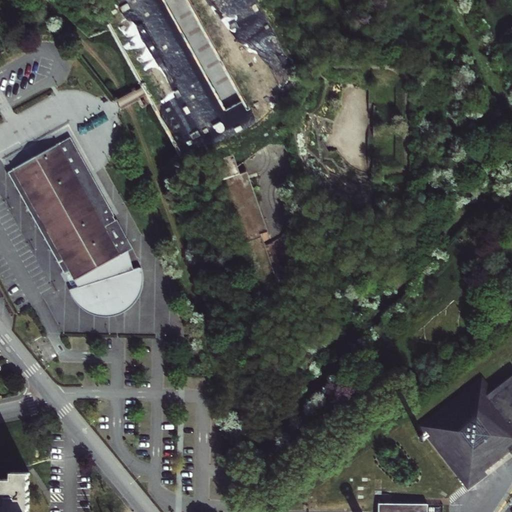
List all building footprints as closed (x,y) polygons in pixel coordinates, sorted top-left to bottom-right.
[(63,0),(97,41),(116,34),(148,90),(172,142),(159,153),(255,424),(467,173),(476,175),(484,166),(489,170),(489,174),(497,180),(500,179),(505,177),(511,168),(511,135),(498,110),(500,107),(439,0),(63,0)] [(72,140),(8,173),(72,290),(70,294),(72,299),(77,305),(81,308),(87,312),(92,314),(100,316),(107,316),(115,315),(122,312),(126,309),(132,303),(136,297),(139,290),(141,283),(141,277),(140,271),(133,273),(127,254),(131,252),(72,140)] [(485,474),(470,486),(463,478),(460,480),(458,477),(461,475),(449,461),(446,463),(444,460),(447,458),(436,444),(433,446),(431,443),(433,441),(426,432),(435,425),(433,422),(436,420),(438,423),(452,411),(450,409),(453,407),(455,409),(469,398),(467,395),(470,393),(472,396),(478,391),(484,398),(487,403),(494,397),(487,387),(482,381),(419,431),(466,490),(469,494),(488,479),(485,474)] [(511,382),(494,397),(487,403),(484,398),(478,391),(472,396),(470,393),(467,395),(469,398),(455,409),(453,407),(450,409),(452,411),(438,423),(436,420),(433,422),(435,425),(426,432),(433,441),(431,443),(433,446),(436,444),(447,458),(444,460),(446,463),(449,461),(461,475),(458,477),(460,480),(463,478),(470,486),(485,474),(475,462),(500,442),(510,455),(511,454),(511,382)] [(0,511),(28,511),(28,508),(29,508),(29,503),(28,503),(28,500),(30,500),(30,497),(28,497),(28,494),(30,494),(30,491),(28,491),(28,485),(30,485),(30,480),(28,480),(28,475),(30,475),(30,472),(11,472),(11,479),(0,478),(0,511)] [(378,503),(377,511),(427,511),(428,504),(378,503)]
